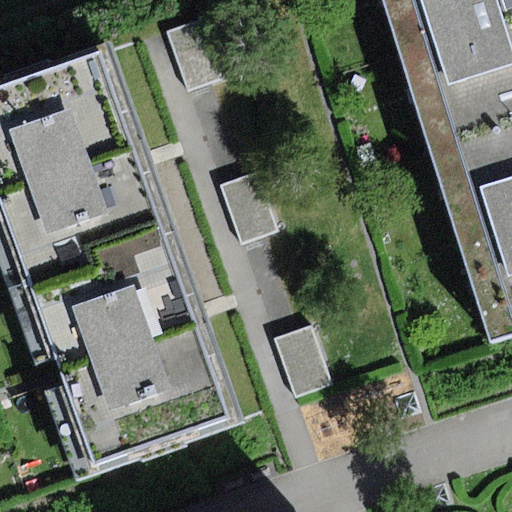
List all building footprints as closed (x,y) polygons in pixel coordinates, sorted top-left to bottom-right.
[(511,337),(511,312),(413,0),(383,0),(492,343),(511,337)] [(511,0),(413,0),(458,142),(511,124),(511,0)] [(204,21),(169,35),(191,90),(225,77),(204,21)] [(102,54),(0,89),(0,201),(30,287),(167,238),(140,162),(102,54)] [(511,124),(458,142),(511,312),(511,124)] [(370,145),(356,149),(361,167),(375,163),(370,145)] [(240,180),(223,185),(242,243),(279,231),(259,173),(240,180)] [(167,238),(30,287),(96,471),(233,423),(195,315),(167,238)] [(313,326),(274,340),(295,399),(334,385),(313,326)]
